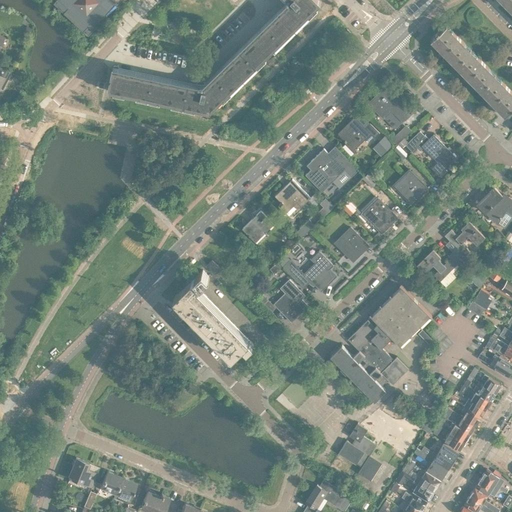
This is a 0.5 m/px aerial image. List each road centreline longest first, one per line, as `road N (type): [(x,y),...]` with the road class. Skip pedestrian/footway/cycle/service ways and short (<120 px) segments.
road 1 (residential): [(246,398),(503,153)]
road 2 (secondary): [(141,289),(389,39)]
road 3 (residential): [(255,0),(266,11),(199,77),(118,60),(104,49)]
road 4 (residential): [(237,508),(67,429)]
road 5 (residential): [(503,153),(389,39)]
road 6 (residential): [(246,398),(141,289)]
road 7 (secondary): [(123,309),(21,408)]
road 8 (residential): [(281,511),(301,454),(246,398)]
road 9 (residential): [(441,511),(511,394)]
road 10 (secondary): [(67,429),(123,309)]
